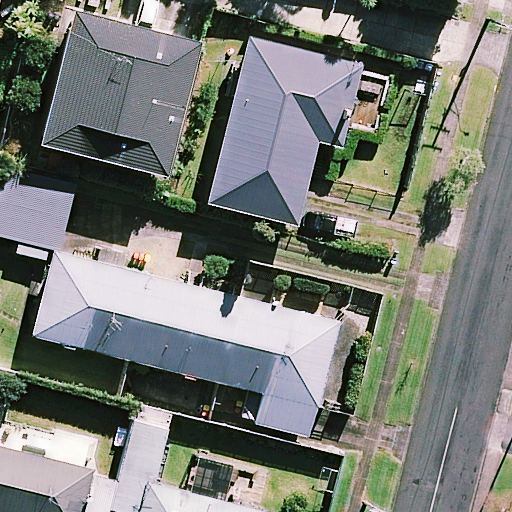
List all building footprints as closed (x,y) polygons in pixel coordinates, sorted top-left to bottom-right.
[(193,39),(67,8),(34,140),(160,171),(193,39)] [(358,63),(243,35),(204,201),(294,222),(314,139),(339,145),(358,63)] [(68,183),(2,166),(0,172),(0,234),(52,248),(68,183)] [(335,320),(50,248),(28,332),(261,391),(253,422),(306,435),(335,320)] [(118,473),(110,508),(126,511),(264,511),(266,507),(151,479),(165,426),(131,418),(118,473)] [(108,511),(110,508),(118,473),(0,444),(0,511),(108,511)]
